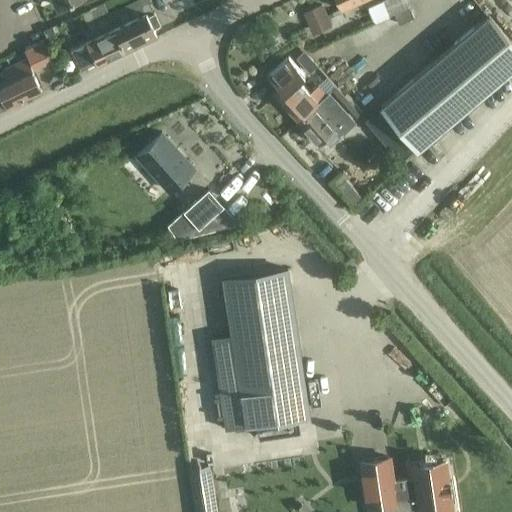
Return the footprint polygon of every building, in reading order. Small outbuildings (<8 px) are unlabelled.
[(133,0),(108,12),(114,27),(125,50),(156,35),(152,28),(158,25),(152,12),(146,15),(139,0),(133,0)] [(337,0),(342,9),(361,0),(337,0)] [(382,0),(367,7),(374,23),(389,16),(388,15),(382,0)] [(85,41),(71,48),(80,67),(95,60),(96,63),(124,50),(125,50),(114,27),(108,12),(103,2),(102,3),(90,9),(81,13),(88,28),(82,30),(87,40),(85,41)] [(322,3),(301,12),(308,27),(328,18),(327,14),(322,3)] [(398,23),(413,17),(408,5),(393,12),(398,23)] [(380,105),(364,118),(398,160),(414,147),(416,149),(511,66),(511,39),(489,11),(456,39),(380,105)] [(51,25),(43,29),(47,38),(55,33),(51,25)] [(273,38),(266,42),(271,51),(278,47),(273,38)] [(33,69),(51,61),(42,40),(23,49),(33,69)] [(303,50),(296,57),(309,72),(317,65),(306,53),(303,50)] [(288,56),(267,74),(267,75),(278,87),(280,89),(284,94),(279,99),(283,104),(297,120),(325,95),(321,90),(317,86),(312,90),(305,96),(294,83),(304,74),(288,56)] [(0,108),(39,91),(25,60),(3,70),(6,77),(0,80),(0,108)] [(325,95),(297,120),(318,145),(334,131),(338,136),(355,121),(329,92),(325,95)] [(162,130),(134,154),(168,192),(195,167),(162,130)] [(353,203),(361,197),(344,177),(337,184),(353,203)] [(208,190),(168,225),(176,238),(237,223),(208,190)] [(310,417),(290,287),(224,297),(244,427),(310,417)] [(390,457),(360,461),(366,506),(374,505),(396,502),(396,500),(417,497),(419,511),(436,511),(452,510),(445,459),(407,464),(409,478),(393,480),(390,457)] [(216,511),(209,464),(188,467),(194,511),(216,511)]
